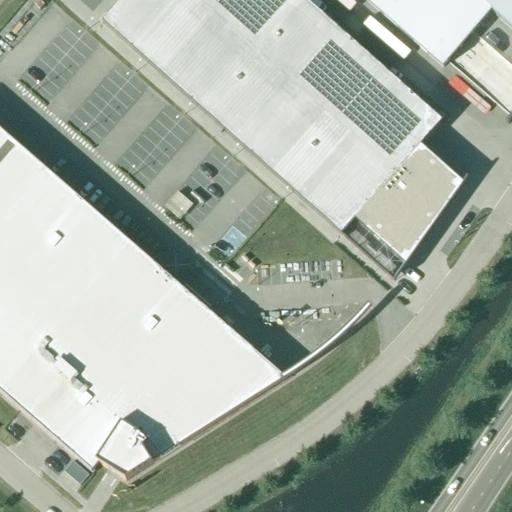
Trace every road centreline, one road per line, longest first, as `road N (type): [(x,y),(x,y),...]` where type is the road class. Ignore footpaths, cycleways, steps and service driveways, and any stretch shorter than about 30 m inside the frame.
road 1 (unclassified): [(511,208),(457,286),(370,382),(294,441),(177,511)]
road 2 (primary): [(511,406),(437,511)]
